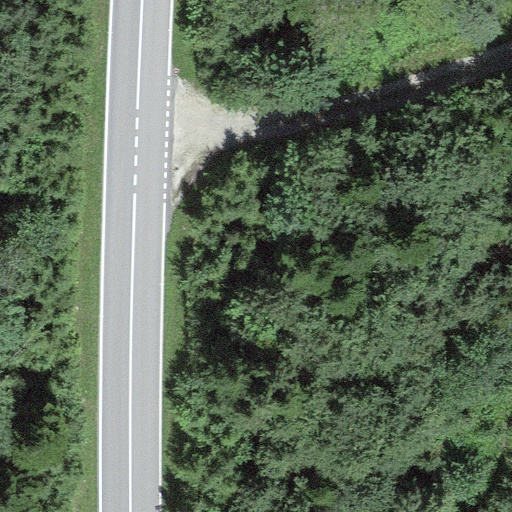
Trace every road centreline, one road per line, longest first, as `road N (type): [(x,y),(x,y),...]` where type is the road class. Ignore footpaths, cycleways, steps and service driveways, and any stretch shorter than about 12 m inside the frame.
road 1 (secondary): [(132,511),(142,0)]
road 2 (track): [(511,46),(460,68),(134,136)]
